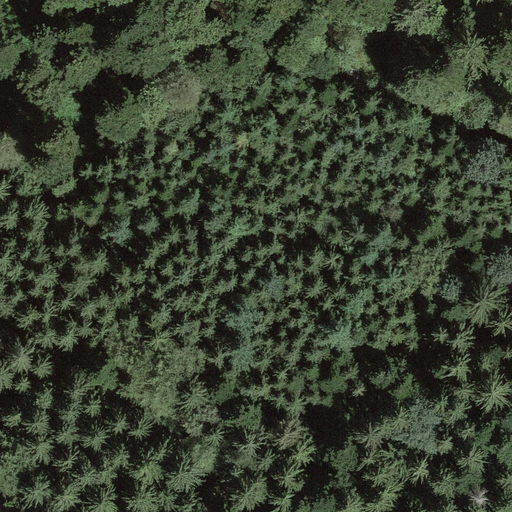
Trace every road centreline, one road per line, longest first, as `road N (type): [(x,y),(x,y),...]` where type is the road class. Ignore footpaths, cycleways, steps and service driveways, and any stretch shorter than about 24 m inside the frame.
road 1 (track): [(511,117),(182,0)]
road 2 (track): [(241,511),(0,340)]
